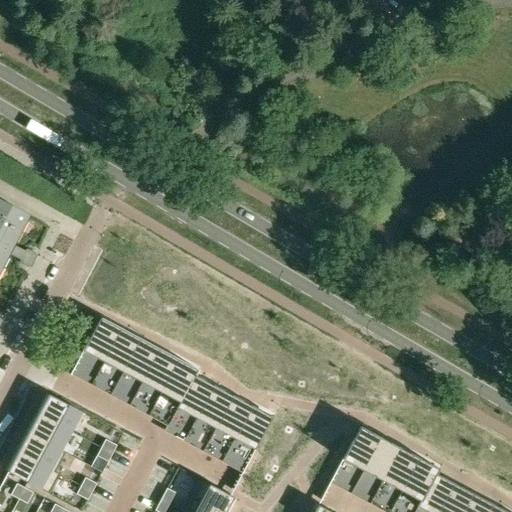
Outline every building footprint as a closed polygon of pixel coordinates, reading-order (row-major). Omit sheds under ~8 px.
[(28,268),(35,254),(27,249),(26,252),(13,245),(28,216),(0,201),(0,269),(8,254),(21,261),(20,263),(28,268)] [(101,318),(83,351),(104,362),(121,329),(102,319),(101,318)] [(121,329),(104,362),(123,373),(140,339),(121,329)] [(140,339),(123,373),(142,383),(160,350),(140,339)] [(160,350),(142,383),(161,393),(179,360),(160,350)] [(179,360),(161,393),(179,403),(180,403),(195,375),(195,376),(198,370),(179,360)] [(179,403),(176,408),(177,409),(196,419),(214,386),(210,384),(211,382),(201,377),(200,378),(195,376),(195,375),(180,403),(179,403)] [(214,386),(196,419),(215,429),(233,396),(229,394),(230,393),(220,387),(219,388),(214,386)] [(40,413),(39,415),(72,432),(82,412),(49,395),(47,400),(40,413)] [(233,396),(215,429),(234,439),(252,406),(248,404),(249,403),(239,397),(238,399),(233,396)] [(252,406),(234,439),(255,450),(272,417),(267,414),(268,413),(258,408),(257,409),(252,406)] [(30,432),(29,434),(62,451),(72,432),(39,415),(37,419),(30,432)] [(360,426),(342,460),(363,471),(381,438),(370,432),(360,426)] [(20,451),(19,453),(51,470),(62,451),(29,434),(27,438),(20,451)] [(381,438),(363,471),(382,481),(400,448),(381,438)] [(105,439),(101,448),(113,454),(117,446),(105,439)] [(101,448),(97,456),(108,462),(113,454),(101,448)] [(400,448),(382,481),(401,491),(419,458),(400,448)] [(9,470),(8,472),(41,490),(51,470),(19,453),(16,457),(9,470)] [(419,458),(401,491),(419,501),(420,501),(435,473),(436,474),(439,469),(419,458)] [(419,501),(416,506),(417,507),(426,511),(438,511),(454,484),(436,474),(435,473),(420,501),(419,501)] [(85,478),(81,486),(92,492),(97,484),(85,478)] [(16,484),(10,495),(19,500),(25,488),(16,484)] [(454,484),(438,511),(463,511),(473,494),(454,484)] [(209,485),(194,511),(225,511),(227,510),(234,498),(209,485)] [(81,486),(76,494),(88,500),(92,492),(81,486)] [(25,488),(19,500),(27,504),(33,493),(25,488)] [(167,488),(161,500),(169,504),(175,493),(167,488)] [(473,494),(463,511),(487,511),(492,504),(473,494)] [(161,500),(155,511),(157,511),(165,511),(169,504),(161,500)]
